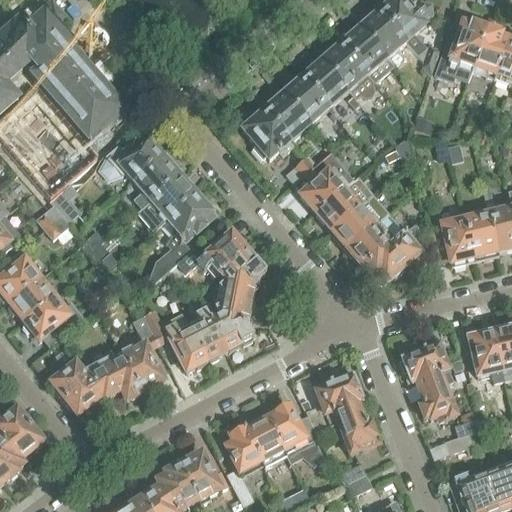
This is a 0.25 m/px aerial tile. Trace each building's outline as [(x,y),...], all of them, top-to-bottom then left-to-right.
[(397,0),(395,2),(393,0),(390,0),(382,8),(385,11),(384,12),(383,10),(377,15),(378,16),(378,17),(404,48),(421,68),(431,79),(435,66),(439,56),(428,51),(426,54),(414,40),(425,31),(423,28),(431,21),(430,10),(420,7),(411,15),(397,0)] [(58,35),(67,28),(50,7),(24,29),(18,21),(10,28),(12,31),(0,41),(0,124),(22,106),(9,91),(30,72),(34,76),(28,81),(87,149),(112,128),(115,131),(123,124),(120,121),(127,115),(120,107),(117,109),(70,54),(73,52),(58,35)] [(386,64),(404,48),(378,17),(376,18),(372,18),(366,23),(366,27),(365,28),(364,27),(358,32),(386,64)] [(446,46),(433,82),(452,88),(454,82),(467,87),(471,76),(482,44),(485,35),(483,34),(483,29),(475,26),(472,30),(469,29),(468,32),(461,29),(459,35),(457,34),(453,45),(455,46),(454,49),(446,46)] [(393,72),(386,64),(358,32),(357,32),(359,33),(356,35),(353,35),(348,40),(347,43),(345,44),(345,43),(339,48),(340,50),(374,89),(393,72)] [(482,44),(471,76),(493,83),(506,46),(500,44),(501,41),(499,40),(498,35),(491,32),(487,36),(485,35),(482,44)] [(511,45),(510,45),(507,46),(506,46),(493,83),(511,90),(511,45)] [(372,90),(374,89),(340,50),(337,52),(334,52),(328,57),(327,60),(326,62),(325,60),(319,65),(347,97),(351,102),(354,106),(359,102),(361,103),(362,104),(364,104),(366,104),(367,104),(369,103),(371,102),(372,100),(373,99),(374,97),(374,95),(374,93),(373,92),(372,90)] [(328,114),(347,97),(319,65),(320,66),(318,68),(317,67),(312,72),(313,73),(311,75),(308,74),(302,80),(301,82),(328,114)] [(429,83),(431,79),(421,68),(420,72),(429,83)] [(309,130),(328,114),(301,82),(301,83),(300,84),(299,83),(293,88),(294,89),(292,91),(289,91),(282,96),(282,99),(309,130)] [(289,148),(309,130),(282,99),(280,101),(279,100),(274,105),(274,106),(272,108),(269,107),(263,113),(263,116),(262,117),(289,148)] [(511,102),(511,101),(506,99),(501,113),(507,115),(511,102)] [(359,111),(354,106),(351,102),(346,106),(354,115),(359,111)] [(34,103),(0,132),(0,148),(49,205),(93,170),(34,103)] [(262,117),(261,117),(260,116),(254,121),(255,123),(252,125),(250,122),(240,131),(242,134),(240,135),(255,152),(252,154),(262,166),(264,163),(267,166),(277,158),(281,162),(293,153),(289,148),(262,117)] [(414,134),(430,140),(434,128),(418,122),(414,134)] [(454,128),(450,139),(458,142),(462,131),(454,128)] [(503,150),(506,141),(499,138),(496,149),(498,150),(503,150)] [(104,163),(99,172),(110,185),(124,179),(132,188),(162,162),(161,161),(161,157),(156,151),(152,151),(145,142),(126,158),(119,150),(104,163)] [(412,167),(408,147),(402,146),(394,152),(396,155),(400,162),(406,173),(412,167)] [(446,148),(435,151),(438,165),(449,163),(446,148)] [(508,151),(503,150),(498,150),(498,160),(507,161),(508,151)] [(396,155),(384,161),(388,168),(400,162),(396,155)] [(315,172),(293,191),(300,199),(297,202),(313,220),(353,186),(330,158),(315,172)] [(167,164),(164,164),(162,162),(132,188),(142,199),(133,206),(140,215),(181,180),(167,164)] [(293,191),(315,172),(306,162),(284,181),(293,191)] [(23,187),(28,184),(22,177),(18,181),(23,187)] [(140,215),(137,218),(153,237),(165,227),(195,201),(194,199),(194,195),(181,180),(140,215)] [(329,239),(373,201),(357,183),(353,186),(313,220),(329,239)] [(63,194),(48,207),(52,212),(60,221),(68,231),(81,219),(70,207),(78,200),(69,189),(63,194)] [(511,223),(509,211),(493,214),(488,191),(480,193),(487,218),(496,258),(511,254),(511,223)] [(200,203),(196,202),(195,201),(165,227),(173,236),(165,250),(169,256),(154,268),(147,286),(151,290),(190,257),(183,248),(213,221),(206,213),(206,209),(200,203)] [(373,201),(329,239),(344,257),(388,220),(388,219),(373,201)] [(60,221),(52,212),(35,226),(43,235),(60,221)] [(487,218),(463,224),(473,264),(482,262),(482,266),(498,263),(496,258),(487,218)] [(360,274),(403,237),(388,220),(344,257),(360,274)] [(0,260),(1,262),(22,245),(4,221),(0,224),(0,260)] [(70,232),(68,231),(60,221),(43,235),(52,246),(70,232)] [(463,224),(428,233),(437,270),(447,268),(449,274),(467,270),(466,266),(473,264),(463,224)] [(308,226),(302,231),(307,237),(313,232),(308,226)] [(413,240),(419,235),(414,229),(404,238),(403,237),(360,274),(361,275),(361,278),(369,287),(371,287),(373,289),(375,287),(378,290),(385,289),(391,283),(394,284),(403,276),(404,272),(409,267),(417,276),(419,276),(427,269),(427,266),(420,259),(409,245),(414,241),(413,240)] [(190,257),(177,268),(186,279),(195,270),(202,279),(206,276),(213,284),(217,280),(220,278),(232,268),(231,267),(244,256),(242,254),(243,252),(237,244),(234,246),(231,242),(229,239),(203,262),(195,253),(190,257)] [(93,240),(83,249),(91,257),(99,250),(100,249),(93,240)] [(83,249),(79,252),(95,270),(99,267),(91,257),(83,249)] [(99,250),(91,257),(99,267),(108,259),(99,250)] [(220,278),(217,280),(223,287),(252,291),(258,292),(260,283),(266,277),(257,267),(255,269),(252,265),(254,264),(247,256),(245,257),(244,256),(231,267),(232,268),(220,278)] [(38,284),(23,265),(0,283),(0,307),(1,309),(5,309),(6,310),(38,284)] [(21,328),(53,303),(38,284),(6,310),(7,311),(6,315),(11,321),(15,321),(21,328)] [(114,284),(97,298),(105,308),(122,294),(114,284)] [(246,322),(252,293),(252,291),(223,287),(218,292),(223,298),(220,310),(214,313),(218,320),(246,325),(246,322)] [(40,344),(47,354),(56,346),(78,330),(85,324),(72,308),(63,315),(53,303),(21,328),(22,330),(21,334),(26,340),(30,340),(36,347),(40,344)] [(217,363),(227,358),(209,325),(204,315),(195,320),(197,326),(188,331),(207,368),(208,368),(209,370),(218,365),(217,363)] [(142,322),(157,352),(168,346),(172,353),(170,354),(179,370),(180,369),(185,380),(195,375),(196,376),(206,371),(205,369),(207,368),(188,331),(182,320),(174,324),(162,330),(154,316),(143,322),(142,322)] [(218,320),(209,325),(227,358),(228,360),(238,354),(237,353),(241,351),(242,352),(252,347),(251,345),(253,344),(248,334),(250,333),(252,326),(249,323),(246,322),(246,325),(218,320)] [(147,357),(157,352),(142,322),(132,328),(144,350),(132,356),(131,354),(121,359),(141,399),(150,394),(153,395),(160,392),(161,388),(163,388),(147,357)] [(511,379),(511,375),(511,374),(511,329),(497,333),(498,337),(490,339),(500,377),(502,388),(511,385),(511,379)] [(490,339),(482,341),(481,337),(465,341),(467,348),(465,348),(468,360),(470,359),(472,366),(470,367),(472,377),(474,377),(476,383),(500,377),(490,339)] [(423,357),(401,365),(402,367),(399,368),(403,381),(407,379),(411,389),(448,375),(437,345),(422,351),(424,355),(422,355),(423,357)] [(66,375),(50,388),(55,394),(51,397),(67,417),(68,416),(71,414),(77,420),(101,402),(70,363),(64,356),(56,363),(66,375)] [(77,357),(70,363),(101,402),(103,405),(105,404),(120,397),(125,407),(128,406),(131,407),(138,403),(139,400),(141,399),(121,359),(90,375),(86,370),(77,357)] [(39,363),(32,368),(37,374),(44,369),(39,363)] [(454,377),(462,374),(461,369),(453,372),(452,372),(454,377)] [(449,377),(449,375),(448,375),(411,389),(416,387),(424,408),(423,408),(424,410),(419,412),(425,426),(429,424),(430,427),(441,422),(442,425),(456,420),(445,391),(453,388),(449,377)] [(357,384),(353,385),(350,376),(326,385),(327,387),(317,390),(324,408),(307,414),(311,422),(309,423),(318,440),(326,437),(323,429),(320,421),(361,406),(358,398),(362,396),(357,384)] [(299,395),(296,397),(302,409),(307,407),(303,398),(301,399),(299,395)] [(357,409),(362,407),(361,406),(320,421),(323,429),(326,437),(318,440),(319,443),(320,442),(318,441),(333,435),(332,432),(337,429),(349,462),(363,456),(361,452),(372,447),(371,445),(376,443),(371,430),(368,432),(366,429),(365,430),(357,409)] [(290,410),(288,411),(286,408),(274,414),(276,417),(272,419),(273,421),(270,423),(269,421),(267,422),(287,462),(286,463),(289,470),(302,464),(313,473),(322,463),(313,446),(319,443),(318,440),(309,423),(299,427),(290,410)] [(24,419),(21,421),(16,415),(1,427),(0,425),(0,443),(22,471),(22,470),(19,465),(42,448),(37,441),(40,439),(24,419)] [(459,430),(455,432),(459,443),(468,440),(469,440),(478,437),(475,427),(474,426),(472,416),(459,420),(462,429),(459,430)] [(267,422),(266,423),(264,419),(251,426),(253,429),(250,431),(251,433),(247,435),(246,433),(244,434),(265,474),(286,463),(287,462),(267,422)] [(478,437),(486,435),(483,424),(475,427),(478,437)] [(244,434),(243,434),(241,431),(230,437),(231,441),(229,442),(233,449),(225,453),(237,475),(241,483),(242,483),(262,472),(263,475),(265,474),(244,434)] [(459,443),(428,454),(432,464),(433,466),(450,459),(465,454),(467,460),(474,457),(468,440),(459,443)] [(16,475),(22,471),(0,443),(0,482),(4,488),(6,487),(9,487),(15,482),(16,479),(17,477),(16,475)] [(203,459),(201,460),(198,458),(191,462),(189,466),(181,470),(201,507),(202,510),(209,506),(207,503),(222,495),(203,459)] [(498,476),(484,481),(496,511),(511,511),(511,466),(497,472),(498,476)] [(366,480),(366,479),(361,468),(338,479),(344,491),(346,490),(366,480)] [(181,470),(180,471),(177,469),(169,473),(169,476),(166,478),(168,481),(158,486),(161,491),(160,492),(173,511),(190,511),(198,508),(199,511),(202,510),(201,507),(181,470)] [(237,475),(227,480),(234,493),(239,503),(244,511),(254,506),(250,497),(244,487),(242,483),(241,483),(237,475)] [(352,502),(373,492),(366,480),(346,490),(352,502)] [(454,485),(446,488),(455,511),(496,511),(484,481),(469,487),(466,480),(458,484),(454,485)] [(173,511),(160,492),(153,497),(149,496),(143,500),(142,504),(140,505),(145,511),(173,511)] [(294,511),(289,502),(282,506),(285,511),(294,511)]
